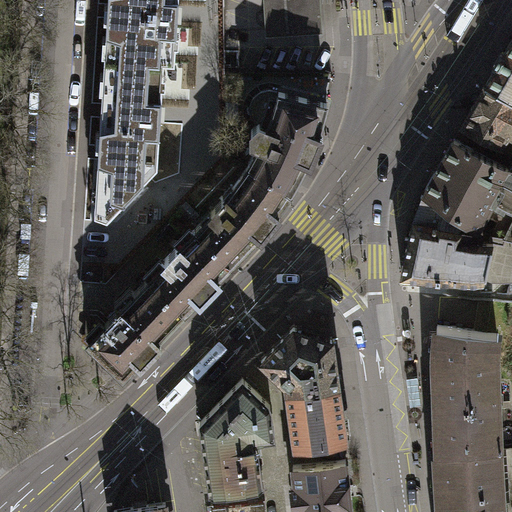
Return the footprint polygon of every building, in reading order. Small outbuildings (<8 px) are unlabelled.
[(176,42),(163,41),(163,30),(177,31),(178,0),(109,0),(109,3),(112,3),(111,18),(109,18),(107,36),(115,40),(115,52),(107,52),(106,53),(165,57),(175,57),(176,42)] [(314,26),(312,0),(263,0),(265,28),(314,26)] [(511,40),(505,52),(501,49),(494,61),(498,64),(487,83),(489,84),(511,97),(511,40)] [(100,146),(98,182),(105,184),(104,197),(120,202),(158,163),(163,84),(153,83),(153,73),(164,73),(165,57),(106,53),(105,73),(113,76),(112,89),(104,89),(101,130),(109,133),(108,146),(100,146)] [(511,97),(489,84),(465,124),(500,143),(508,131),(511,133),(511,97)] [(259,143),(249,163),(290,189),(291,189),(303,167),(307,160),(312,162),(323,133),(319,131),(321,124),(328,101),(279,89),(278,92),(269,90),(261,92),(254,99),(251,106),(252,116),(258,123),(251,128),(251,140),(259,143)] [(511,170),(455,138),(447,151),(440,163),(437,168),(430,180),(426,189),(443,202),(463,217),(479,228),(486,215),(498,221),(507,205),(511,208),(511,226),(505,240),(507,241),(511,242),(511,170)] [(220,202),(196,227),(230,261),(238,253),(245,246),(258,231),(262,234),(280,211),(277,209),(283,200),(290,189),(249,163),(243,173),(232,187),(220,202)] [(443,202),(426,189),(417,210),(413,220),(410,236),(406,235),(402,253),(406,254),(402,274),(511,283),(511,242),(507,241),(506,246),(496,244),(498,238),(491,236),(490,242),(481,241),(484,232),(479,228),(463,217),(460,228),(445,224),(446,220),(439,217),(443,202)] [(196,227),(149,275),(184,308),(197,295),(200,298),(221,277),(217,274),(230,261),(196,227)] [(174,319),(184,308),(149,275),(108,318),(99,310),(89,310),(87,337),(123,372),(137,357),(141,360),(161,340),(157,336),(167,326),(174,319)] [(435,346),(439,450),(500,447),(496,355),(496,344),(498,332),(438,323),(436,335),(435,346)] [(287,386),(288,390),(339,383),(333,336),(323,333),(304,327),(294,324),(261,357),(287,382),(287,386)] [(243,375),(200,420),(201,427),(204,449),(257,441),(257,437),(276,435),(271,402),(243,375)] [(339,383),(288,390),(295,443),(346,436),(343,410),(339,383)] [(257,441),(204,449),(207,469),(210,489),(263,482),(257,441)] [(500,447),(439,450),(442,511),(503,511),(503,503),(507,503),(506,488),(502,488),(500,447)] [(351,511),(346,459),(293,464),(295,483),(291,483),(294,510),(298,510),(298,511),(351,511)] [(265,511),(264,499),(214,504),(215,511),(265,511)] [(136,507),(114,511),(113,511),(168,511),(166,502),(144,505),(136,507)]
